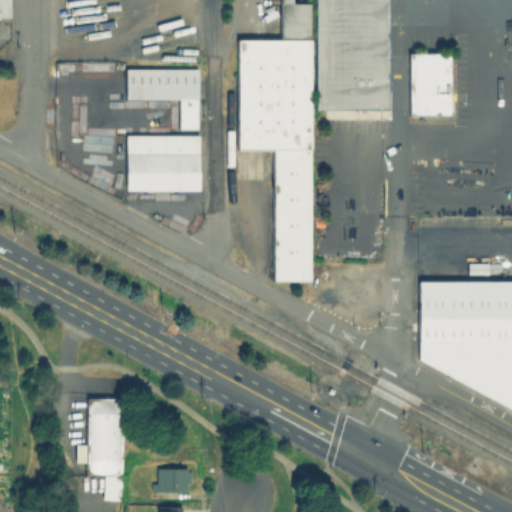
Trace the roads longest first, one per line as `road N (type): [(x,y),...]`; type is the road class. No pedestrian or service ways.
road 1 (residential): [(397,361),(15,156)]
road 2 (primary): [(271,405),(0,260)]
road 3 (residential): [(211,262),(214,0)]
road 4 (residential): [(15,156),(32,97),(32,0)]
road 5 (residential): [(511,424),(397,361)]
